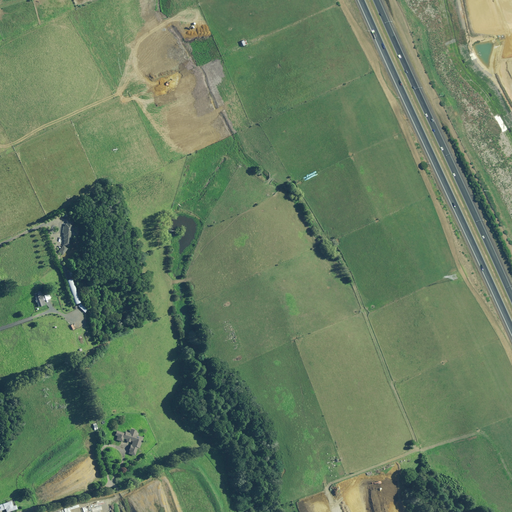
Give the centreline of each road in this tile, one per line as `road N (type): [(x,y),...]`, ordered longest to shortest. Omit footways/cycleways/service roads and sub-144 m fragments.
road 1 (motorway): [(511,329),(360,0)]
road 2 (motorway): [(376,0),(511,296)]
